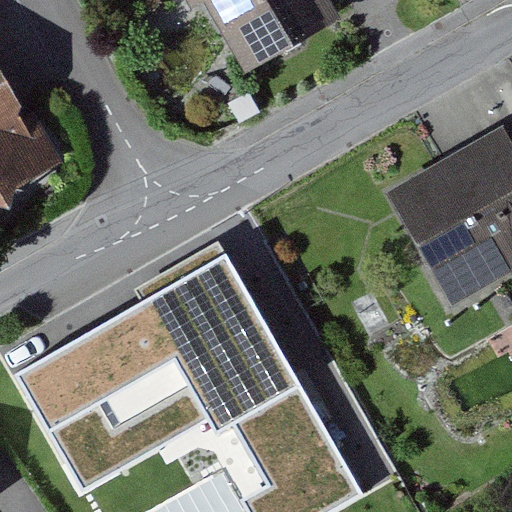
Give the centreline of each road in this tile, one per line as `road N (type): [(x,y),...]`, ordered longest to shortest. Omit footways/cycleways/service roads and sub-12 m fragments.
road 1 (residential): [(173,218),(511,26)]
road 2 (residential): [(43,0),(173,218)]
road 3 (residential): [(0,310),(173,218)]
